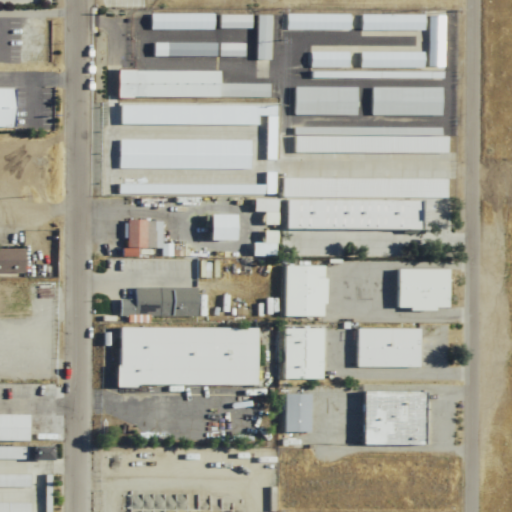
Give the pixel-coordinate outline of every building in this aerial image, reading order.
[(207,29),(207,14),(144,14),(144,29),(207,29)] [(214,28),(245,28),(245,14),(214,14),(214,28)] [(281,30),(344,30),(344,14),(281,14),(281,30)] [(419,30),(419,14),(356,14),(356,30),(419,30)] [(265,59),(265,15),(251,15),(251,59),(265,59)] [(440,15),(424,15),(424,66),(440,66),(440,15)] [(210,56),(210,42),(148,42),(148,56),(210,56)] [(240,43),(214,43),(214,56),(240,56),(240,43)] [(344,52),(306,52),(306,68),(344,68),(344,52)] [(419,52),(357,52),(357,68),(419,68),(419,52)] [(266,97),(266,84),(215,83),(215,71),(112,71),(112,97),(266,97)] [(289,115),(354,115),(354,87),(289,87),(289,115)] [(438,87),(367,87),(367,115),(438,115),(438,87)] [(0,88),(0,127),(8,128),(8,89),(0,88)] [(443,153),(443,136),(438,136),(438,127),(289,127),(289,152),(443,153)] [(363,175),(414,175),(414,161),(363,162),(363,175)] [(279,178),(279,197),(443,197),(443,178),(279,178)] [(277,200),(277,228),(416,230),(416,201),(277,200)] [(229,241),(229,215),(202,215),(202,241),(229,241)] [(122,247),(157,247),(157,221),(122,221),(122,247)] [(0,272),(21,272),(21,249),(0,249),(0,272)] [(279,266),(279,317),(319,317),(319,266),(279,266)] [(392,310),(443,310),(443,270),(392,270),(392,310)] [(193,316),(193,288),(130,288),(130,300),(116,300),(116,316),(193,316)] [(251,329),(112,328),(112,386),(251,386),(251,329)] [(317,329),(279,329),(279,380),(317,380),(317,329)] [(414,329),(352,329),(352,368),(414,368),(414,329)] [(421,445),(421,393),(357,393),(357,445),(421,445)] [(306,432),(306,394),(279,394),(279,432),(306,432)] [(0,441),(24,442),(24,415),(0,414),(0,441)] [(0,446),(0,459),(48,459),(48,447),(0,446)] [(27,474),(0,474),(0,486),(27,487),(27,474)] [(48,511),(49,476),(40,476),(40,511),(48,511)] [(0,511),(26,511),(27,502),(0,501),(0,511)]
